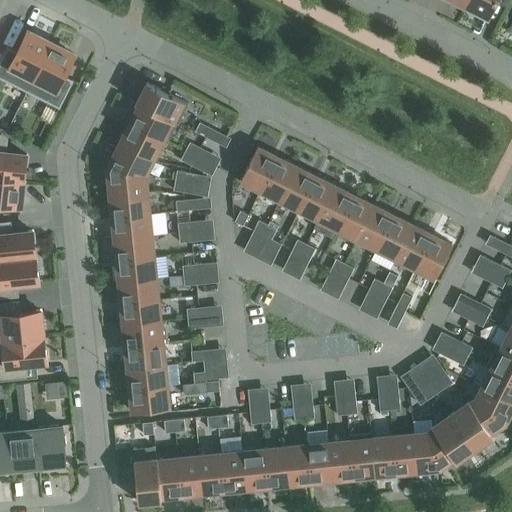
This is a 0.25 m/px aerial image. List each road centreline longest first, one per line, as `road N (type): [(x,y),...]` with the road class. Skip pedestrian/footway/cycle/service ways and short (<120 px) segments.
road 1 (residential): [(94,511),(66,163),(127,36)]
road 2 (residential): [(127,36),(487,220)]
road 3 (residential): [(511,77),(357,0)]
